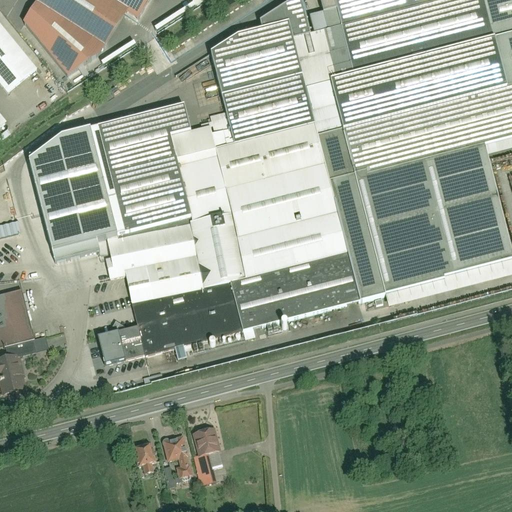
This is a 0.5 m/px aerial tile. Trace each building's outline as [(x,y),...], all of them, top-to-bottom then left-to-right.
[(141,23),(154,0),(39,0),(24,26),(66,80),(100,61),(127,15),(141,23)] [(184,110),(99,131),(62,141),(29,165),(55,265),(100,254),(97,244),(107,241),(111,260),(104,263),(108,283),(125,279),(137,330),(97,340),(103,368),(141,358),(511,264),(511,257),(485,149),(511,142),(511,0),(332,0),(335,12),(305,18),(300,0),(296,0),(259,25),(261,33),(237,38),(210,58),(225,115),(209,120),(211,130),(190,135),(184,110)] [(0,86),(7,96),(36,72),(0,28),(0,86)] [(8,359),(0,361),(0,393),(1,399),(26,392),(17,361),(49,352),(45,339),(34,342),(21,294),(0,299),(0,350),(6,349),(8,359)] [(115,324),(112,328),(119,333),(122,329),(115,324)] [(191,438),(197,461),(192,462),(200,491),(212,488),(207,469),(219,466),(211,433),(191,438)] [(167,466),(177,464),(179,472),(175,473),(177,483),(190,480),(180,442),(162,446),(167,466)] [(150,449),(132,453),(136,469),(141,468),(144,478),(152,476),(150,466),(154,465),(150,449)] [(216,492),(218,504),(228,503),(226,490),(216,492)]
